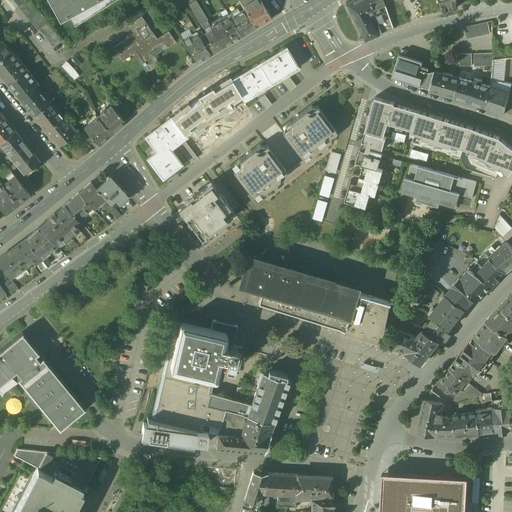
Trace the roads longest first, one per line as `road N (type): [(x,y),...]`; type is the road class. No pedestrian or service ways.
road 1 (residential): [(197,265),(236,305),(384,352),(425,375)]
road 2 (secondary): [(309,9),(193,80),(108,155)]
road 3 (residential): [(150,205),(327,71)]
road 4 (residential): [(150,205),(0,321)]
road 5 (residential): [(343,58),(452,15),(511,6)]
road 6 (residential): [(103,421),(139,447),(250,461)]
road 7 (residential): [(511,137),(371,77)]
road 8 (residential): [(327,221),(371,77)]
road 9 (residential): [(511,443),(450,449),(384,432)]
road 10 (residential): [(425,375),(511,281)]
road 11 (residential): [(369,477),(250,461)]
